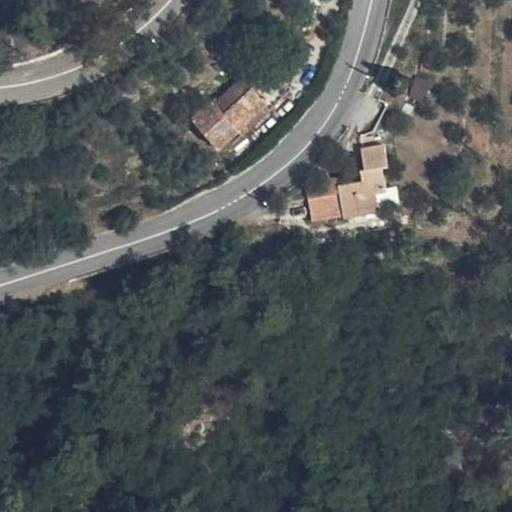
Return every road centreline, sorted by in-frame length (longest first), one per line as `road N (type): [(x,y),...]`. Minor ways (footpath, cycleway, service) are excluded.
road 1 (secondary): [(0,285),(153,237),(256,188),(324,126),(347,86),(371,0)]
road 2 (secondary): [(172,0),(98,60),(0,86)]
